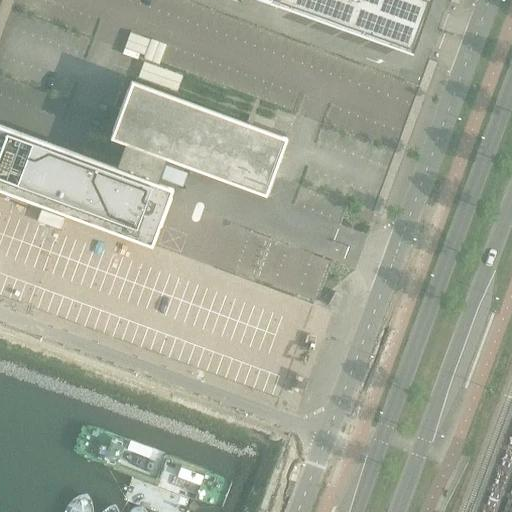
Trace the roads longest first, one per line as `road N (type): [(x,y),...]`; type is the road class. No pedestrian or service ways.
road 1 (unclassified): [(490,0),(328,435)]
road 2 (secondary): [(511,95),(355,511)]
road 3 (unclassified): [(328,435),(0,315)]
road 4 (secondary): [(398,511),(511,201)]
